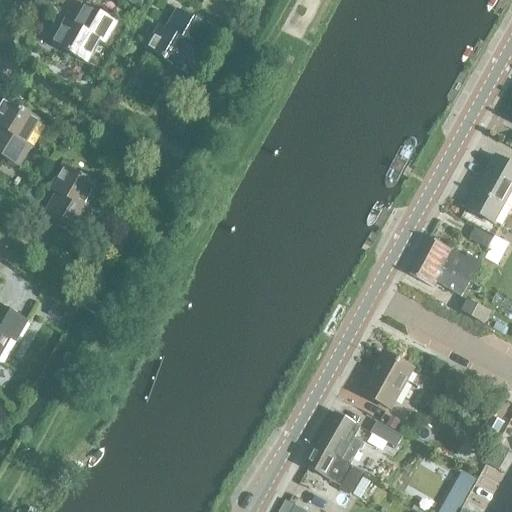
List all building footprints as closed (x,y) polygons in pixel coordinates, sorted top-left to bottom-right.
[(232,0),(204,0),(199,10),(231,27),(243,6),(232,0)] [(105,44),(117,23),(83,3),(72,23),(65,20),(52,43),(87,64),(100,41),(105,44)] [(198,50),(202,44),(204,45),(208,45),(211,43),(213,40),(213,35),(211,32),(210,31),(211,29),(177,9),(165,29),(159,26),(145,50),(180,70),(193,47),(198,50)] [(0,155),(19,167),(31,146),(26,143),(39,120),(5,100),(0,107),(0,155)] [(511,165),(494,156),(465,208),(500,227),(511,206),(511,165)] [(44,213),(78,233),(90,211),(85,208),(98,186),(63,166),(49,190),(56,193),(44,213)] [(468,239),(487,249),(502,258),(510,244),(494,235),(493,238),(474,228),(468,239)] [(429,236),(418,255),(469,283),(481,261),(467,253),(465,256),(429,236)] [(469,283),(418,255),(408,273),(433,287),(436,282),(462,296),(469,283)] [(67,308),(49,299),(42,313),(59,322),(67,308)] [(484,323),(490,312),(467,299),(461,310),(484,323)] [(15,343),(27,321),(0,305),(0,356),(10,339),(15,343)] [(389,408),(411,368),(383,353),(361,393),(389,408)] [(334,412),(319,439),(353,458),(362,442),(354,437),(359,427),(334,412)] [(396,447),(403,435),(377,421),(370,432),(396,447)] [(353,458),(319,439),(304,465),(340,486),(352,466),(349,464),(353,458)] [(511,451),(497,443),(494,450),(510,459),(511,456),(511,451)] [(494,450),(490,457),(507,466),(510,459),(494,450)] [(503,473),(507,466),(490,457),(486,463),(503,473)] [(310,511),(289,499),(281,511),(310,511)]
